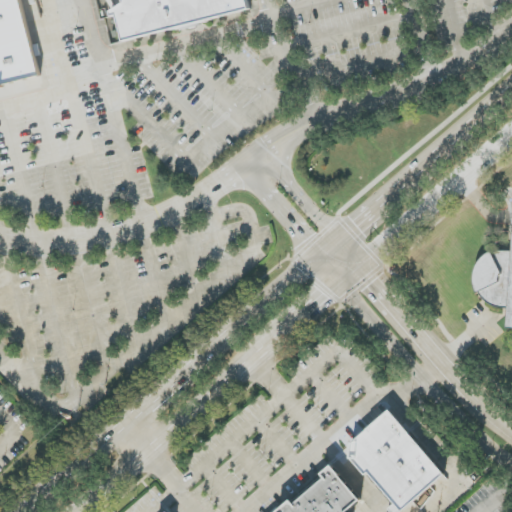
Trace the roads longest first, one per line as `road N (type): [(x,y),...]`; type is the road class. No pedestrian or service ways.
road 1 (residential): [(241,169),(295,132),(429,84),(511,31)]
road 2 (secondary): [(318,260),(422,382),(511,468)]
road 3 (secondary): [(82,511),(286,335)]
road 4 (residential): [(0,229),(128,219),(241,169)]
road 5 (secondary): [(340,287),(511,147)]
road 6 (secondary): [(483,409),(362,269)]
road 7 (secondary): [(339,244),(207,354)]
road 8 (secondary): [(511,89),(403,186)]
road 9 (secondary): [(125,424),(22,511)]
